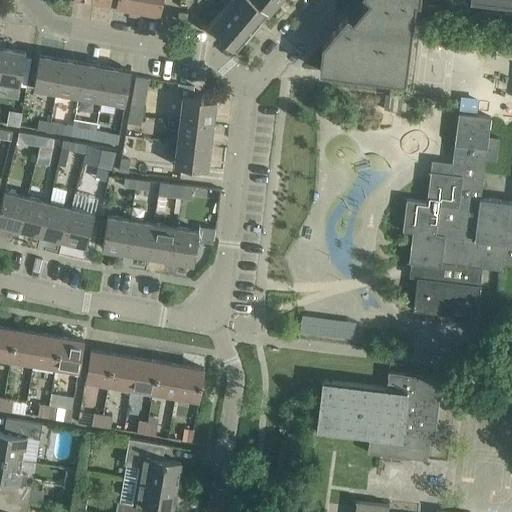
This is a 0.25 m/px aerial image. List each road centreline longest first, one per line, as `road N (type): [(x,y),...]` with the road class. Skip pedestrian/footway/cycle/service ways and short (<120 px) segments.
road 1 (residential): [(247,87),(214,56),(51,25),(31,0)]
road 2 (residential): [(210,306),(224,280),(247,87)]
road 3 (residential): [(210,306),(193,315),(162,314),(0,281)]
road 4 (residential): [(214,511),(236,379),(210,306)]
